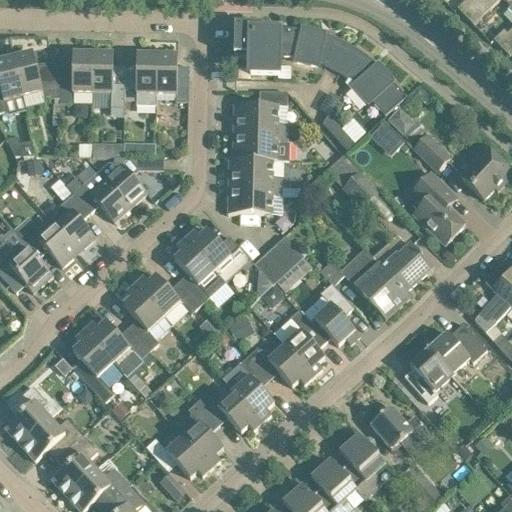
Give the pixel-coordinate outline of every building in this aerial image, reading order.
[(474,28),(502,0),(475,0),(471,4),(468,1),(458,11),(474,28)] [(510,59),(511,57),(511,0),(502,0),(511,9),(509,12),(511,15),(511,31),(508,36),(504,33),(494,43),(510,59)] [(279,31),(235,29),(236,71),(251,71),(251,78),(275,79),(278,79),(279,60),(279,31)] [(318,64),(338,76),(353,49),(338,42),(319,35),(304,32),(288,31),(279,31),(279,60),(297,60),(297,64),(317,68),(318,64)] [(353,49),(338,76),(357,87),(354,90),(369,105),(371,103),(385,118),(385,119),(407,100),(387,77),(373,63),(356,51),(353,49)] [(33,56),(14,61),(23,99),(42,94),(44,101),(60,102),(61,67),(36,67),(33,56)] [(74,68),(61,67),(60,102),(61,107),(74,107),(74,96),(93,96),(94,57),(74,56),(74,68)] [(114,57),(94,57),(93,96),(112,97),(111,111),(125,112),(125,104),(126,69),(114,68),(114,57)] [(137,69),(126,69),(125,104),(137,105),(137,109),(157,109),(157,98),(158,58),(138,58),(137,69)] [(178,59),(158,58),(157,98),(176,98),(176,105),(189,105),(189,70),(178,70),(178,59)] [(0,116),(8,115),(5,104),(23,99),(14,61),(0,64),(0,116)] [(235,108),(234,136),(287,137),(287,127),(278,127),(279,110),(288,110),(288,95),(260,95),(260,109),(235,108)] [(400,112),(389,123),(404,137),(415,126),(400,112)] [(329,117),(323,127),(326,130),(334,123),(329,117)] [(334,123),(326,130),(333,138),(341,131),(334,123)] [(391,156),(401,145),(383,129),(373,140),(391,156)] [(341,131),(333,138),(340,146),(348,138),(342,132),(341,131)] [(234,136),(234,162),(274,164),(278,164),(278,146),(287,146),(287,137),(234,136)] [(348,138),(340,146),(347,153),(355,146),(348,138)] [(428,138),(414,153),(438,176),(452,161),(428,138)] [(18,140),(7,142),(16,159),(36,158),(33,144),(19,146),(18,140)] [(462,181),(484,203),(495,192),(498,195),(511,179),(511,175),(483,147),(470,161),(476,166),(462,181)] [(113,148),(113,161),(123,161),(123,148),(113,148)] [(344,157),(309,189),(325,209),(330,204),(322,195),(335,183),(362,213),(380,196),(344,157)] [(41,162),(27,164),(29,179),(43,177),(41,162)] [(140,162),(140,174),(164,174),(164,163),(140,162)] [(230,162),(229,190),(282,191),(282,181),(273,181),(274,164),(234,162),(230,162)] [(109,166),(100,175),(131,211),(148,197),(123,168),(109,166)] [(131,211),(100,175),(83,190),(89,197),(100,209),(115,226),(131,211)] [(414,218),(446,249),(466,228),(448,211),(457,202),(431,177),(412,196),(424,208),(414,218)] [(74,198),(83,190),(76,181),(67,189),(74,198)] [(83,190),(74,198),(91,217),(100,209),(89,197),(83,190)] [(282,191),(229,190),(229,217),(273,218),(273,200),(282,200),(282,191)] [(67,220),(56,229),(80,256),(96,242),(82,225),(91,217),(74,198),(59,211),(67,220)] [(22,243),(30,252),(39,263),(48,255),(63,271),(80,256),(56,229),(45,239),(37,230),(22,243)] [(195,234),(186,242),(215,274),(226,286),(251,263),(230,239),(221,248),(208,233),(200,240),(195,234)] [(380,268),(406,296),(433,272),(412,249),(410,251),(398,238),(373,261),(380,268)] [(300,255),(286,239),(275,249),(294,270),(297,267),(305,260),(304,259),(300,255)] [(215,274),(186,242),(177,250),(182,256),(175,263),(188,277),(179,285),(201,309),(221,291),(226,286),(215,274)] [(275,249),(265,259),(284,279),(286,277),(294,270),(275,249)] [(300,255),(304,259),(309,254),(306,250),(300,255)] [(39,263),(30,252),(18,263),(11,255),(0,264),(0,275),(10,288),(20,280),(34,297),(54,279),(39,263)] [(386,323),(410,301),(380,268),(373,261),(366,252),(340,275),(331,265),(321,274),(334,289),(346,278),(356,289),(356,290),(386,323)] [(284,279),(265,259),(255,267),(274,288),(275,287),(277,285),(281,282),(284,279)] [(495,327),(511,310),(511,309),(511,267),(507,263),(486,287),(495,294),(495,295),(498,298),(475,323),(487,336),(495,327)] [(281,282),(277,285),(286,295),(295,287),(286,277),(284,279),(281,282)] [(136,288),(152,307),(165,320),(173,329),(189,314),(192,318),(201,309),(179,285),(170,293),(157,279),(149,285),(145,280),(136,288)] [(324,299),(303,317),(329,346),(333,342),(339,349),(346,342),(351,348),(360,339),(344,321),(354,312),(332,287),(322,297),(324,299)] [(137,323),(129,331),(150,355),(159,347),(156,344),(173,329),(165,320),(152,307),(136,288),(127,296),(132,302),(124,309),(137,323)] [(285,301),(274,289),(262,300),(272,312),(285,301)] [(274,337),(285,349),(314,381),(323,373),(318,368),(326,361),(320,354),(329,346),(303,317),(300,314),(274,337)] [(256,336),(246,319),(228,329),(237,346),(256,336)] [(210,320),(200,330),(211,342),(222,333),(210,320)] [(94,326),(85,334),(114,366),(124,378),(150,355),(129,331),(120,339),(106,325),(99,331),(94,326)] [(447,336),(429,352),(452,378),(470,362),(473,367),(488,354),(464,327),(450,340),(447,336)] [(114,366),(85,334),(76,342),(81,348),(73,354),(81,363),(72,371),(105,407),(115,397),(110,391),(124,378),(114,366)] [(231,342),(224,335),(216,342),(223,349),(231,342)] [(493,343),(501,352),(508,346),(500,338),(493,343)] [(511,351),(508,346),(501,352),(507,358),(511,353),(511,351)] [(258,351),(249,359),(254,366),(264,358),(293,390),(300,384),(305,389),(314,381),(285,349),(278,355),(260,354),(258,351)] [(452,378),(429,352),(410,368),(414,372),(405,380),(429,407),(438,398),(434,394),(452,378)] [(249,359),(223,383),(234,395),(263,426),(272,419),(267,413),(275,406),(245,374),(254,366),(249,359)] [(63,362),(56,369),(65,379),(72,372),(63,362)] [(6,432),(21,448),(50,421),(42,412),(48,407),(33,390),(10,411),(11,411),(15,408),(23,416),(6,432)] [(88,390),(78,398),(86,408),(96,400),(88,390)] [(207,397),(198,405),(219,429),(228,421),(242,436),(249,429),(254,434),(263,426),(234,395),(218,409),(213,403),(207,397)] [(122,405),(113,413),(121,423),(130,414),(122,405)] [(200,425),(183,440),(212,472),(221,464),(216,459),(224,452),(210,437),(219,429),(198,405),(189,413),(192,417),(200,425)] [(400,446),(408,455),(430,437),(416,420),(407,428),(392,411),(371,429),(392,453),(400,446)] [(53,450),(61,459),(83,439),(68,422),(59,431),(50,421),(21,448),(36,465),(53,450)] [(331,463),(330,464),(365,502),(383,486),(375,477),(386,468),(359,438),(340,455),(350,466),(341,474),(331,463)] [(52,483),(67,500),(97,473),(89,464),(98,455),(83,439),(61,459),(69,467),(52,483)] [(494,448),(484,439),(475,449),(485,458),(494,448)] [(212,472),(183,440),(167,455),(156,442),(147,451),(170,476),(179,468),(191,482),(198,475),(203,480),(212,472)] [(473,457),(464,446),(456,453),(465,464),(473,457)] [(303,488),(302,489),(322,511),(354,511),(355,511),(347,503),(357,494),(365,503),(365,502),(330,464),(312,480),(321,491),(312,499),(303,488)] [(401,480),(429,511),(431,511),(444,501),(414,468),(401,480)] [(88,511),(100,501),(108,510),(133,488),(130,490),(115,474),(105,482),(97,473),(67,500),(78,511),(88,511)] [(163,486),(180,505),(188,497),(172,479),(163,486)] [(133,488),(108,510),(106,511),(139,511),(148,504),(133,488)] [(322,511),(302,489),(284,506),(289,511),(322,511)] [(505,511),(511,511),(511,499),(502,508),(505,511)]
